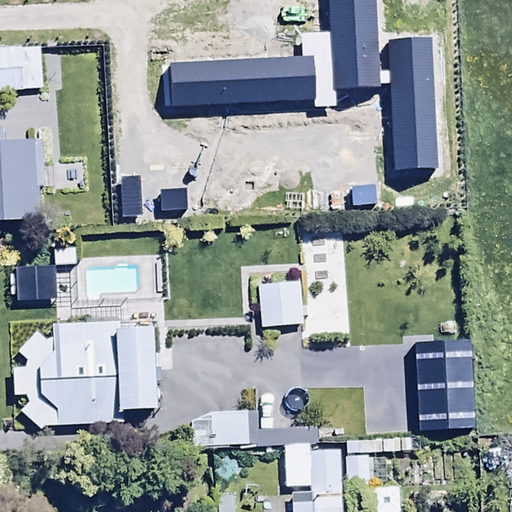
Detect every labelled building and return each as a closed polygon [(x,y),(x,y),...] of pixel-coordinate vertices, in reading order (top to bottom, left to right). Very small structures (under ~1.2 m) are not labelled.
[(267,0),(268,31),(358,29),(358,26),(432,24),(431,0),(267,0)] [(39,54),(0,56),(0,99),(41,98),(39,54)] [(0,231),(39,229),(36,150),(3,151),(3,134),(0,133),(0,231)] [(423,236),(412,252),(445,277),(457,261),(423,236)] [(74,271),(74,245),(53,244),(53,270),(74,271)] [(269,277),(254,277),(256,335),(300,333),(298,288),(270,289),(269,277)] [(38,436),(42,432),(118,431),(118,423),(155,422),(153,337),(117,338),(117,330),(51,331),(51,345),(44,345),(36,338),(16,359),(24,366),(25,375),(12,375),(12,403),(25,403),(29,408),(18,418),(38,436)] [(248,453),(247,418),(208,419),(189,427),(190,454),(248,453)] [(339,511),(337,458),(295,459),(298,508),(289,509),(289,511),(339,511)] [(385,462),(347,463),(348,485),(386,484),(385,462)] [(399,511),(399,493),(370,495),(371,511),(399,511)]
